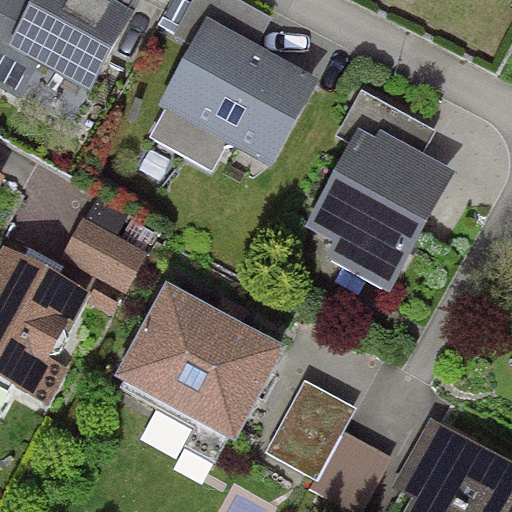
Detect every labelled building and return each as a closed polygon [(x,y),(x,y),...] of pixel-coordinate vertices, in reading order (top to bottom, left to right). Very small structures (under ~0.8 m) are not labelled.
[(128,21),(88,0),(42,0),(14,51),(90,92),(128,21)] [(311,85),(209,31),(168,109),(269,163),(311,85)] [(443,184),(362,143),(320,225),(401,266),(443,184)] [(78,299),(5,260),(0,270),(0,373),(29,389),(78,299)] [(277,355),(169,298),(126,378),(234,435),(277,355)] [(511,511),(511,476),(454,445),(416,511),(511,511)]
